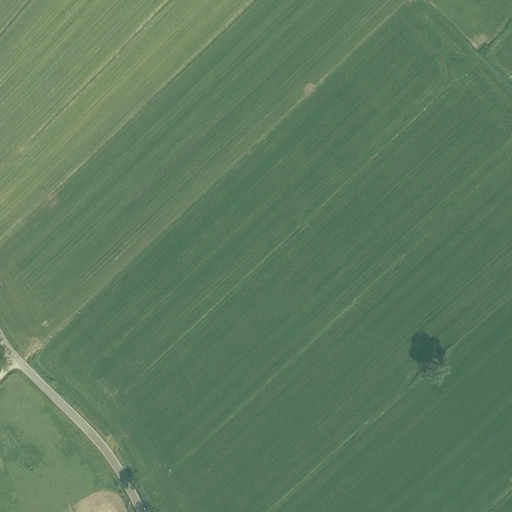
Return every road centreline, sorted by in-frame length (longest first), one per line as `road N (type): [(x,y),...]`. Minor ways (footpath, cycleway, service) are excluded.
road 1 (track): [(0,374),(399,0)]
road 2 (unclassified): [(140,511),(113,461),(0,336)]
